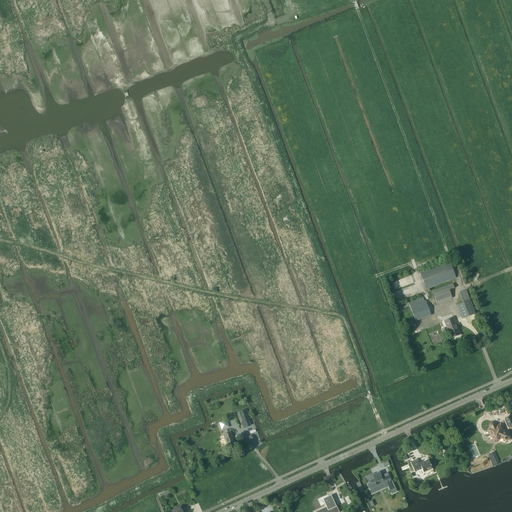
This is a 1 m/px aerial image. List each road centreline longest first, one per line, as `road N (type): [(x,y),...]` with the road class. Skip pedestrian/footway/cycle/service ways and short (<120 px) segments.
road 1 (secondary): [(222,511),(511,381)]
road 2 (track): [(460,278),(354,0)]
